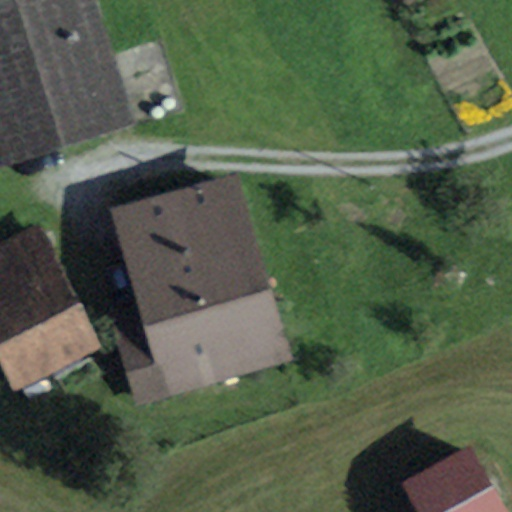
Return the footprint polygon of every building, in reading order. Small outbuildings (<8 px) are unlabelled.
[(0,0),(0,153),(102,121),(76,39),(100,31),(89,0),(0,0)] [(130,211),(148,274),(245,246),(226,184),(130,211)] [(0,346),(16,382),(93,342),(36,232),(0,250),(0,346)] [(270,333),(245,246),(148,274),(166,349),(133,358),(143,392),(175,383),(174,380),(209,369),(210,373),(274,353),(270,333)] [(414,482),(431,511),(498,511),(466,453),(414,482)]
